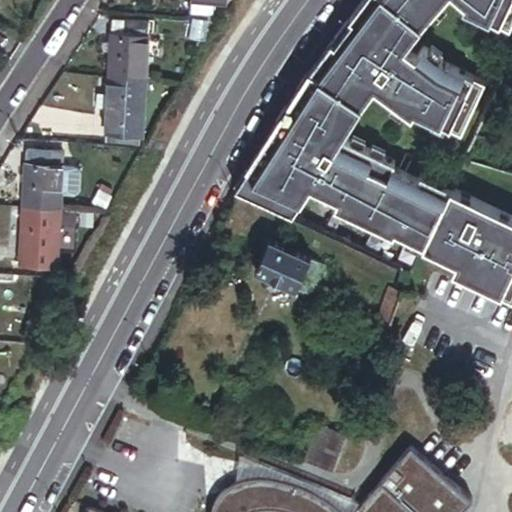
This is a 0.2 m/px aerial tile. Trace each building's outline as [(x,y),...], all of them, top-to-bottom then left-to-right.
[(511,296),(511,214),(444,182),(441,187),(386,163),(389,159),(366,148),(343,138),(375,87),(413,114),(415,111),(465,133),(484,80),(438,56),(418,40),(412,50),(408,47),(447,0),(461,0),(462,10),(511,31),(511,29),(511,0),(352,0),(343,12),(345,14),(328,38),(323,36),(300,67),(231,186),(293,217),(308,185),(330,194),(326,201),(387,229),(388,226),(417,240),(415,244),(450,260),(446,268),(511,296)] [(155,18),(117,16),(116,37),(110,37),(110,46),(116,46),(115,71),(151,73),(155,18)] [(151,73),(115,71),(114,89),(113,103),(111,128),(137,129),(138,116),(149,117),(151,73)] [(114,89),(103,88),(103,103),(113,103),(114,89)] [(111,128),(111,138),(137,139),(137,129),(111,128)] [(31,148),(27,204),(64,207),(67,164),(54,163),(55,150),(31,148)] [(64,207),(27,204),(23,261),(47,263),(48,249),(61,250),(64,207)] [(257,268),(299,287),(314,255),(271,236),(257,268)] [(48,249),(47,263),(60,263),(61,250),(48,249)] [(314,255),(299,287),(317,296),(332,263),(314,255)] [(368,337),(382,342),(402,287),(389,282),(368,337)] [(511,412),(503,434),(511,437),(511,412)] [(318,424),(306,457),(336,468),(348,434),(318,424)] [(462,511),(474,498),(412,445),(355,511),(344,511),(337,505),(326,498),(306,487),(289,482),(275,479),(268,478),(255,478),(244,480),(237,483),(228,489),(222,494),(218,500),(215,506),(213,511),(462,511)]
